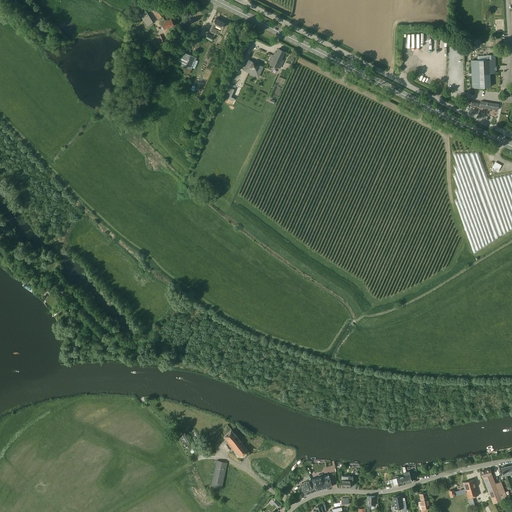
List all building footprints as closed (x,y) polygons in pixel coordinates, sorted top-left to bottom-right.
[(165,14),(157,4),(151,9),(159,19),(165,14)] [(140,15),(147,26),(153,22),(146,11),(144,13),(142,10),(140,11),(142,14),(140,15)] [(171,18),(162,22),(160,23),(161,26),(163,25),(165,29),(174,25),(171,18)] [(225,23),(215,18),(213,23),(209,31),(216,34),(217,30),(215,29),(216,25),(222,28),(225,23)] [(280,68),(284,61),(281,59),(285,52),(278,49),(275,56),(273,55),(269,63),(280,68)] [(176,64),(185,67),(184,71),(190,73),(191,70),(192,70),(193,68),(195,69),(198,61),(196,60),(197,58),(182,51),(176,64)] [(496,73),(496,66),(495,55),(487,55),(487,60),(471,61),(472,88),(490,87),(490,73),(496,73)] [(248,60),(243,71),(258,78),(263,67),(248,60)] [(235,90),(231,88),(227,98),(234,101),(235,97),(233,96),(235,90)] [(498,110),(499,104),(481,101),(480,107),(498,110)] [(492,168),(499,171),(502,165),(496,161),(492,168)] [(248,451),(231,430),(224,436),(229,442),(227,443),(233,450),(235,449),(241,456),(248,451)] [(216,460),(211,486),(222,489),(227,463),(216,460)] [(511,464),(501,467),(503,475),(511,473),(511,464)] [(481,472),(482,477),(493,504),(507,497),(501,482),(495,484),(491,474),(490,469),(481,472)] [(404,475),(407,483),(412,482),(409,471),(404,472),(404,475)] [(311,479),(313,483),(316,491),(332,486),(329,475),(311,479)] [(399,485),(407,483),(404,475),(389,479),(391,486),(398,484),(399,485)] [(350,484),(351,484),(353,484),(353,477),(342,476),(341,488),(350,488),(350,484)] [(311,479),(300,484),(305,495),(316,491),(313,483),(311,479)] [(468,481),(470,489),(466,490),(466,493),(471,508),(475,507),(472,497),(479,495),(476,487),(474,480),(468,481)] [(458,491),(455,492),(454,489),(448,491),(450,497),(456,495),(466,493),(466,490),(470,489),(468,481),(463,483),(465,489),(458,491)] [(419,501),(420,505),(419,505),(420,509),(421,509),(421,511),(427,511),(427,508),(431,507),(429,499),(428,499),(426,492),(420,494),(421,501),(419,501)] [(402,499),(401,495),(393,497),(395,506),(392,506),(392,511),(396,511),(407,510),(405,499),(402,499)] [(374,505),(375,496),(368,496),(367,502),(366,502),(366,504),(367,504),(367,509),(370,509),(371,505),(374,505)] [(276,498),(272,502),(278,508),(281,504),(276,498)]
